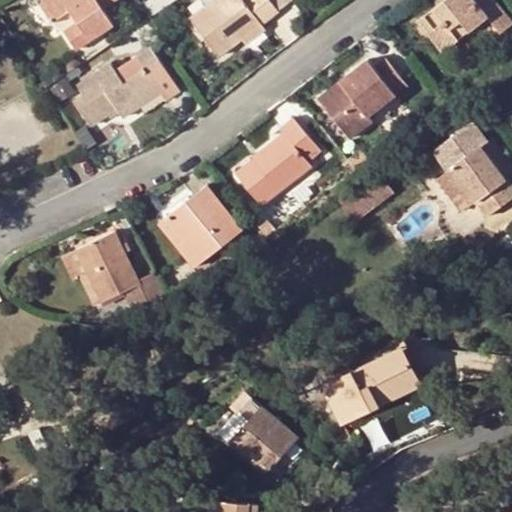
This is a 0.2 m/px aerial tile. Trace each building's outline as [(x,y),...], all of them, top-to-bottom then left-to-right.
[(49,0),(42,4),(52,20),(69,9),(77,21),(64,29),(75,49),(113,24),(102,7),(112,0),(49,0)] [(150,0),(145,3),(153,15),(175,0),(150,0)] [(219,55),(242,38),(263,22),(278,10),(271,0),(212,0),(192,16),(219,55)] [(476,0),(446,0),(419,22),(443,52),(489,16),(501,33),(511,24),(511,20),(496,0),(478,0),(477,1),(476,0)] [(263,22),(242,38),(246,45),(267,29),(263,22)] [(90,125),(107,114),(116,108),(117,107),(119,113),(123,118),(140,107),(136,102),(158,88),(161,93),(166,99),(178,90),(151,48),(138,57),(146,69),(124,83),(116,70),(111,63),(77,83),(84,94),(75,100),(90,125)] [(124,83),(146,69),(138,57),(116,70),(124,83)] [(336,96),(331,90),(319,99),(352,141),(372,124),(368,118),(396,96),(408,86),(386,59),(374,68),(368,60),(341,82),(346,88),(336,96)] [(341,82),(331,90),(336,96),(346,88),(341,82)] [(136,102),(140,107),(161,93),(158,88),(136,102)] [(368,118),(372,124),(400,101),(396,96),(368,118)] [(116,108),(107,114),(110,119),(119,113),(117,107),(116,108)] [(284,133),(237,172),(263,205),(312,167),(307,161),(321,150),(295,118),(280,129),(284,133)] [(434,147),(449,168),(451,167),(475,199),(487,216),(511,196),(511,184),(507,178),(506,178),(504,176),(480,144),(487,139),(473,120),(434,147)] [(480,144),(504,176),(511,170),(511,164),(491,136),(487,139),(480,144)] [(348,162),(355,171),(371,159),(364,151),(348,162)] [(451,167),(449,168),(435,178),(458,211),(475,199),(451,167)] [(379,172),(352,190),(368,211),(393,192),(379,172)] [(209,186),(168,216),(204,260),(243,230),(209,186)] [(355,220),(368,211),(352,190),(340,199),(355,220)] [(204,260),(168,216),(159,222),(195,268),(204,260)] [(263,242),(269,238),(262,229),(256,234),(263,242)] [(141,283),(139,281),(126,251),(122,243),(116,231),(77,249),(88,274),(101,302),(123,292),(141,283)] [(122,243),(126,251),(131,249),(127,240),(122,243)] [(80,277),(88,274),(77,249),(68,253),(80,277)] [(158,282),(154,273),(139,281),(141,283),(123,292),(131,309),(136,307),(130,295),(158,282)] [(136,307),(164,293),(158,282),(130,295),(136,307)] [(401,343),(375,356),(378,361),(404,349),(401,343)] [(378,361),(375,356),(323,381),(343,421),(380,403),(376,396),(418,377),(404,349),(378,361)] [(376,396),(380,403),(421,384),(418,377),(376,396)] [(227,442),(231,438),(261,404),(252,395),(216,432),(227,442)] [(261,404),(231,438),(264,468),(294,436),(261,404)] [(248,502),(211,499),(210,508),(216,508),(215,511),(262,511),(247,511),(248,502)]
